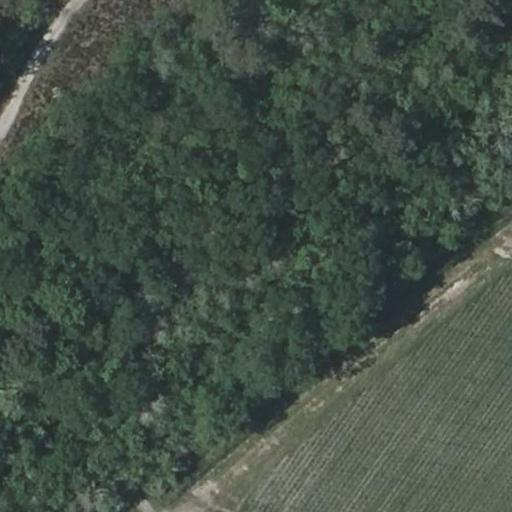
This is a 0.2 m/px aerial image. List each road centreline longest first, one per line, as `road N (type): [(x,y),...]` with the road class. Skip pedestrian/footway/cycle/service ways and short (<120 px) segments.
road 1 (track): [(511,253),(214,480),(160,503)]
road 2 (track): [(0,403),(160,503)]
